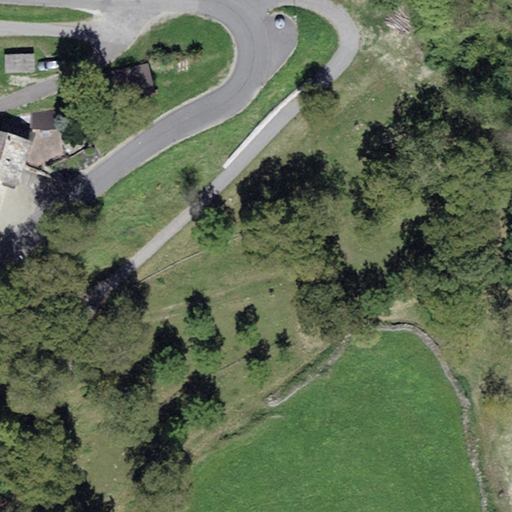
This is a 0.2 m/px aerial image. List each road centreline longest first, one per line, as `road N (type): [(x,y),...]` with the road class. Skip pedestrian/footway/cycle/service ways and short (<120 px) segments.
road 1 (track): [(297,0),(347,19),(351,44),(337,67),(76,313),(61,338)]
road 2 (unclassified): [(0,250),(115,154),(220,92),(239,72),(244,53),(231,15),(187,0)]
